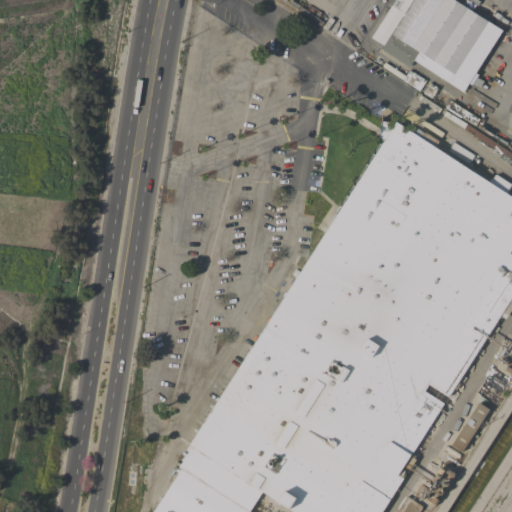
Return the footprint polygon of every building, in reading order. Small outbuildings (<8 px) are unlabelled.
[(395,0),(413,0),(392,34),(391,34),(384,45),(371,37),(395,0)] [(393,34),(415,0),(455,0),(463,5),(466,0),(477,0),(481,2),(478,6),(476,6),(473,11),(502,30),(462,92),(413,60),(419,51),(393,34)] [(389,51),(388,53),(382,49),(391,34),(397,38),(397,39),(418,52),(410,65),(389,51)] [(426,81),(419,91),(403,80),(409,70),(426,81)] [(480,119),(476,126),(446,107),(451,100),(480,119)] [(153,511),(162,499),(162,500),(179,474),(175,471),(177,468),(180,471),(181,469),(179,467),(188,452),(186,451),(385,141),(379,137),(382,121),(395,124),(397,121),(415,133),(418,129),(425,133),(426,132),(439,141),(435,148),(491,183),(496,175),(511,184),(506,193),(511,196),(511,250),(510,254),(511,255),(511,309),(506,319),(500,315),(463,376),(466,378),(462,384),(460,383),(456,390),(454,389),(449,397),(429,384),(425,391),(444,403),(439,412),(440,412),(438,415),(437,414),(411,456),(416,459),(410,469),(404,466),(401,471),(406,474),(382,511),(293,511),(280,503),(279,505),(273,501),(274,499),(262,491),(249,511),(250,511),(153,511)] [(463,452),(452,445),(479,402),(489,409),(463,452)] [(419,511),(394,511),(405,495),(423,506),(419,511)]
